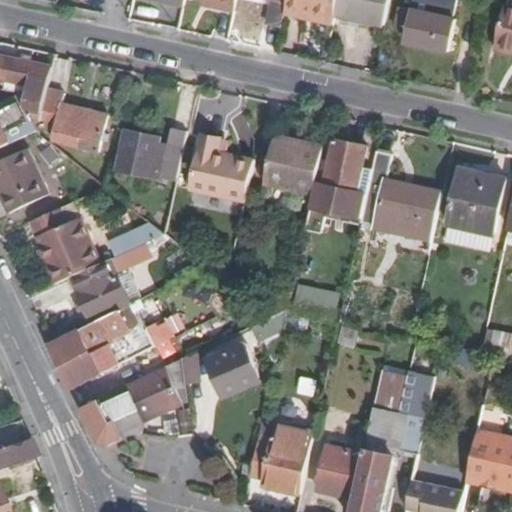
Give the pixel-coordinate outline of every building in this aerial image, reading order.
[(211,0),(220,2),(219,7),(236,10),(237,0),(211,0)] [(275,0),(271,21),(284,24),(287,11),(289,0),(275,0)] [(289,0),(287,11),(308,15),(311,12),(336,17),(338,13),(340,0),(289,0)] [(340,0),(338,13),(386,24),(391,0),(340,0)] [(408,41),(450,51),(458,19),(402,6),(397,25),(411,28),(408,41)] [(511,11),(506,10),(497,50),(511,52),(511,11)] [(311,12),(308,15),(307,19),(335,25),(336,17),(311,12)] [(0,146),(38,128),(35,123),(42,117),(48,89),(54,67),(0,54),(0,75),(28,82),(25,93),(17,92),(0,100),(0,146)] [(48,89),(42,117),(40,124),(55,128),(52,140),(98,152),(108,113),(62,102),(64,93),(48,89)] [(127,128),(118,167),(152,176),(155,163),(146,161),(152,134),(127,128)] [(304,149),(305,144),(275,137),(274,142),(304,149)] [(236,202),(243,204),(253,162),(218,153),(220,143),(201,138),(188,191),(194,192),(236,202)] [(264,184),(314,196),(316,185),(324,149),(305,144),(304,149),(274,142),(264,184)] [(314,196),(311,210),(363,223),(369,197),(360,195),(370,150),(337,142),(327,187),(316,185),(314,196)] [(51,192),(30,147),(0,160),(0,187),(11,212),(51,192)] [(363,223),(362,227),(433,242),(443,195),(413,189),(412,196),(388,191),(394,164),(377,160),(369,197),(363,223)] [(449,227),(495,237),(507,182),(462,172),(449,227)] [(131,248),(144,241),(137,228),(126,233),(104,195),(90,203),(117,253),(131,248)] [(34,218),(62,206),(62,205),(34,218)] [(62,206),(34,218),(49,251),(44,253),(57,280),(75,272),(102,260),(83,214),(68,220),(62,206)] [(144,241),(131,248),(134,254),(140,252),(141,255),(158,248),(154,237),(144,241)] [(102,260),(75,272),(94,315),(131,298),(111,256),(102,260)] [(300,285),(295,307),(337,315),(341,293),(300,285)] [(249,298),(259,323),(289,309),(294,287),(257,297),(256,296),(249,298)] [(133,328),(124,307),(51,339),(62,362),(72,384),(158,345),(147,321),(133,328)] [(286,326),(289,309),(258,323),(265,339),(284,334),(286,326)] [(511,333),(489,329),(484,353),(495,355),(511,359),(511,333)] [(249,341),(218,357),(228,378),(222,381),(231,396),(265,378),(257,363),(259,362),(249,341)] [(195,350),(182,356),(184,375),(198,373),(195,350)] [(218,357),(213,360),(222,381),(228,378),(218,357)] [(140,409),(145,420),(185,401),(168,365),(82,403),(89,418),(98,439),(105,442),(111,443),(118,439),(125,436),(117,419),(140,409)] [(387,511),(388,508),(394,509),(399,485),(393,484),(401,447),(423,451),(430,414),(416,411),(421,387),(398,382),(392,406),(379,403),(370,450),(356,511),(387,511)] [(137,432),(150,429),(145,420),(140,409),(117,419),(125,436),(137,432)] [(305,492),(318,430),(280,422),(276,437),(263,434),(255,471),(268,474),(267,483),(305,492)] [(469,486),(511,493),(511,438),(478,432),(469,486)] [(0,467),(37,456),(29,439),(0,448),(0,467)] [(356,511),(370,450),(333,442),(324,487),(348,492),(344,511),(356,511)] [(417,477),(411,508),(426,511),(425,511),(462,511),(468,489),(417,477)]
